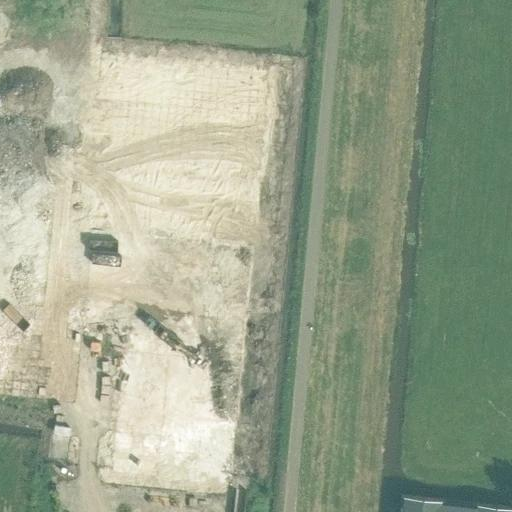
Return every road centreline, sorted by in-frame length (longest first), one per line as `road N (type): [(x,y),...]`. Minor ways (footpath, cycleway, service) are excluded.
road 1 (unclassified): [(288,511),(335,0)]
road 2 (unknown): [(106,511),(88,472),(68,357)]
